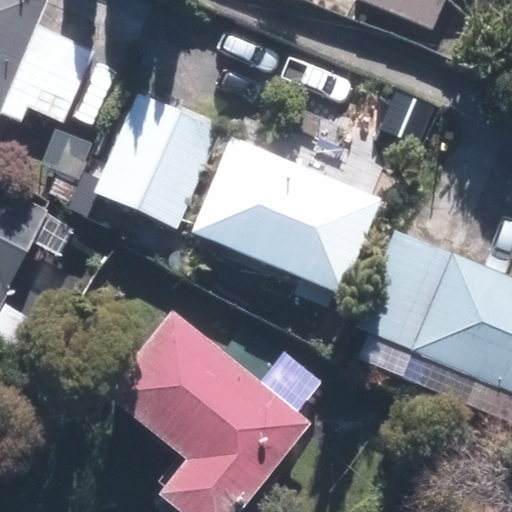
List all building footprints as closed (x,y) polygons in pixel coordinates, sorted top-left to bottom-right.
[(0,0),(0,107),(46,0),(0,0)] [(354,0),(423,28),(434,0),(354,0)] [(135,94),(90,195),(174,233),(220,132),(135,94)] [(377,203),(227,143),(188,239),(338,299),(377,203)] [(0,302),(45,213),(0,190),(0,302)] [(511,278),(451,253),(397,231),(357,327),(511,390),(511,278)] [(100,397),(181,463),(153,498),(169,511),(236,511),(306,428),(167,315),(100,397)] [(368,433),(333,405),(302,443),(337,471),(368,433)] [(511,511),(511,490),(499,511),(511,511)]
